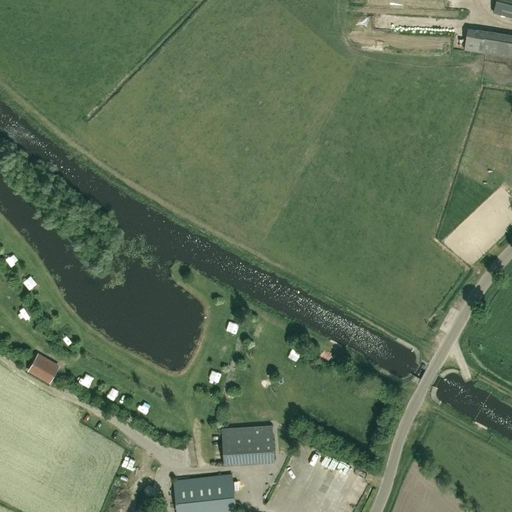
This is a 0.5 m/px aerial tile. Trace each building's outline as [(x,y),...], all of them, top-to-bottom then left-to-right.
[(511,0),(496,0),(493,13),(511,18),(511,0)] [(464,50),(482,53),(511,57),(511,35),(468,28),(464,50)] [(10,251),(3,256),(9,264),(16,259),(10,251)] [(30,289),(35,285),(28,277),(23,281),(30,289)] [(52,310),(59,307),(54,297),(47,301),(52,310)] [(46,301),(41,305),(48,315),(53,312),(46,301)] [(27,304),(19,310),(27,320),(35,314),(27,304)] [(58,331),(65,340),(72,334),(65,325),(58,331)] [(286,341),(282,351),(294,356),(299,347),(286,341)] [(321,361),(331,365),(335,354),(326,350),(321,361)] [(38,354),(29,370),(49,381),(58,366),(38,354)] [(219,368),(217,379),(223,381),(225,370),(219,368)] [(178,423),(168,424),(169,434),(180,432),(178,423)] [(272,425),(222,429),(225,465),(275,461),(272,425)] [(327,478),(345,486),(350,474),(332,466),(327,478)] [(177,511),(236,511),(232,474),(174,480),(177,511)]
